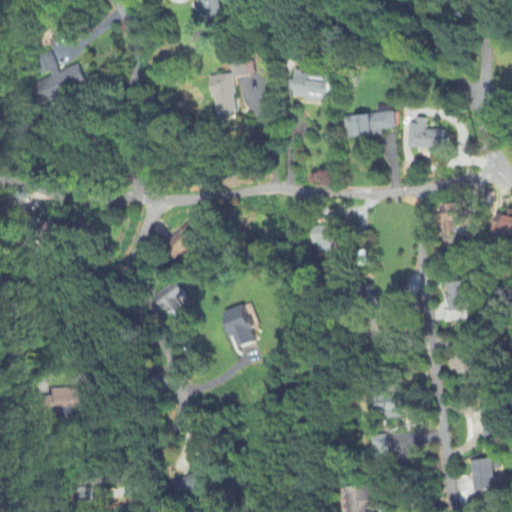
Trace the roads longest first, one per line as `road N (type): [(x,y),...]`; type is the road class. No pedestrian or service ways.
road 1 (residential): [(0,174),(156,203),(272,192),(417,195)]
road 2 (residential): [(451,511),(417,195)]
road 3 (residential): [(308,0),(464,78),(478,91),(504,171)]
road 4 (residential): [(180,387),(174,442),(157,463),(109,480),(0,489)]
road 5 (residential): [(156,203),(138,186),(126,24),(112,0)]
road 6 (residential): [(156,203),(125,288),(132,314),(175,365),(180,387)]
road 7 (residential): [(180,387),(88,343),(0,351)]
